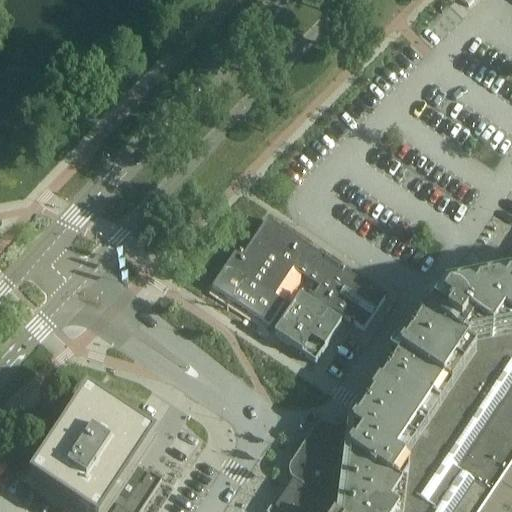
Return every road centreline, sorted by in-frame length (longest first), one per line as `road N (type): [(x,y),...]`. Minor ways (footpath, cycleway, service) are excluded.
road 1 (secondary): [(81,276),(350,0)]
road 2 (unclassified): [(511,167),(342,404),(294,423),(260,421)]
road 3 (secondary): [(280,0),(36,255)]
road 4 (unclassified): [(224,402),(206,369),(81,276)]
road 5 (unclassified): [(64,297),(224,402)]
